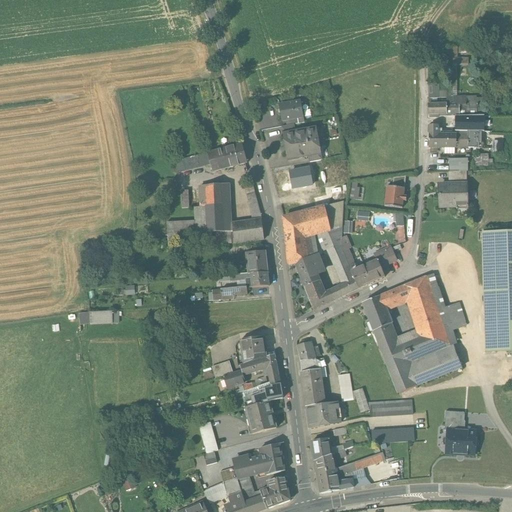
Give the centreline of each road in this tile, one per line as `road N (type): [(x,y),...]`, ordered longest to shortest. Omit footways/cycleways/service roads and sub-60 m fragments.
road 1 (residential): [(283,334),(382,288),(414,255),(421,58)]
road 2 (secondary): [(283,334),(267,199),(206,0)]
road 3 (secondary): [(306,508),(434,489),(511,493)]
road 4 (secondary): [(306,508),(283,334)]
